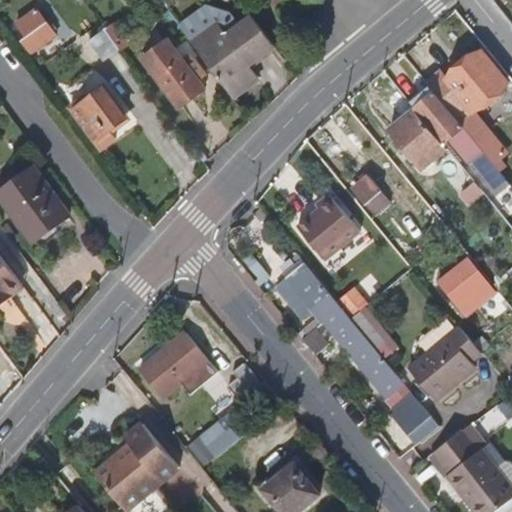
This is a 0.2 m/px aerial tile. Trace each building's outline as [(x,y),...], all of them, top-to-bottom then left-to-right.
[(58,35),(38,9),(18,23),(28,36),(22,40),(36,60),(45,54),(40,48),(58,35)] [(249,63),(275,45),(252,15),(227,33),(218,20),(192,40),(233,96),(259,77),(249,63)] [(122,49),(106,28),(89,40),(105,61),(122,49)] [(206,89),(200,80),(207,75),(193,55),(185,60),(171,40),(145,59),(180,109),(206,89)] [(475,114),(492,102),(465,69),(429,96),(422,87),(408,99),(416,109),(441,140),(462,124),(475,114)] [(127,118),(106,88),(88,100),(86,96),(71,107),(97,141),(127,118)] [(441,140),(416,109),(392,129),(425,169),(448,149),(441,140)] [(505,152),(475,114),(462,124),(483,151),(492,163),(505,152)] [(510,184),(492,163),(483,151),(471,161),(490,185),(495,181),(503,190),(510,184)] [(70,215),(34,168),(0,192),(0,196),(34,241),(70,215)] [(376,213),(391,201),(370,176),(355,189),(376,213)] [(328,260),(362,232),(331,193),(318,204),(322,208),(300,226),(328,260)] [(0,298),(22,281),(0,251),(0,298)] [(497,293),(469,258),(440,280),(441,282),(440,283),(458,306),(459,305),(468,317),(497,293)] [(511,268),(492,283),(498,290),(511,278),(511,268)] [(342,309),(309,269),(287,287),(314,321),(326,312),(331,317),(342,309)] [(399,349),(351,289),(338,299),(386,359),(399,349)] [(405,386),(342,309),(331,317),(393,395),(395,393),(405,386)] [(478,367),(472,360),(482,352),(462,327),(410,368),(436,400),(478,367)] [(302,339),(314,353),(326,343),(315,329),(302,339)] [(198,368),(210,359),(187,332),(141,369),(164,397),(190,376),(198,368)] [(262,385),(244,365),(234,372),(252,393),(262,385)] [(206,378),(198,368),(190,376),(197,385),(206,378)] [(252,393),(234,372),(224,380),(242,402),(252,393)] [(400,399),(410,392),(405,386),(395,393),(400,399)] [(440,424),(412,390),(410,392),(400,399),(389,408),(418,442),(440,424)] [(223,418),(200,437),(216,456),(239,437),(223,418)] [(126,511),(179,470),(142,425),(125,439),(129,446),(95,473),(126,511)] [(486,443),(471,425),(465,429),(480,448),(483,446),(486,443)] [(511,482),(497,464),(483,446),(480,448),(465,429),(452,437),(433,452),(451,471),(447,474),(461,491),(466,488),(484,511),(492,511),(498,508),(511,495),(511,482)] [(510,511),(511,511),(511,458),(505,457),(497,464),(511,482),(511,495),(498,508),(501,511),(510,511)] [(299,511),(321,494),(297,463),(282,476),(278,471),(263,485),(284,511),(299,511)]
